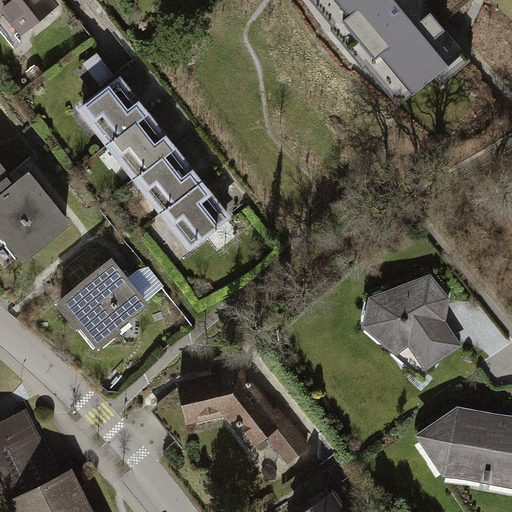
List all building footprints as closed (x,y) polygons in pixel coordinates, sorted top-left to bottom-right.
[(0,0),(0,26),(12,41),(59,3),(57,0),(0,0)] [(471,59),(421,0),(335,0),(349,15),(342,20),(374,58),(380,53),(413,92),(434,75),(441,84),(471,59)] [(145,114),(118,80),(83,107),(110,142),(145,114)] [(172,148),(145,114),(110,142),(137,176),(172,148)] [(199,183),(172,148),(137,176),(164,210),(199,183)] [(0,160),(0,227),(23,260),(73,221),(32,168),(16,181),(0,160)] [(226,217),(199,183),(164,210),(191,245),(226,217)] [(112,260),(60,306),(97,347),(149,301),(112,260)] [(371,294),(365,329),(399,355),(410,347),(429,370),(466,346),(449,321),(452,297),(432,273),(371,294)] [(179,386),(157,404),(180,433),(201,416),(216,413),(225,406),(254,444),(279,424),(239,372),(179,386)] [(98,511),(74,461),(63,467),(30,403),(0,420),(0,494),(6,492),(15,511),(98,511)] [(511,416),(460,407),(421,437),(446,475),(511,488),(511,416)] [(290,463),(302,454),(288,433),(275,441),(290,463)] [(351,511),(339,493),(310,511),(351,511)]
